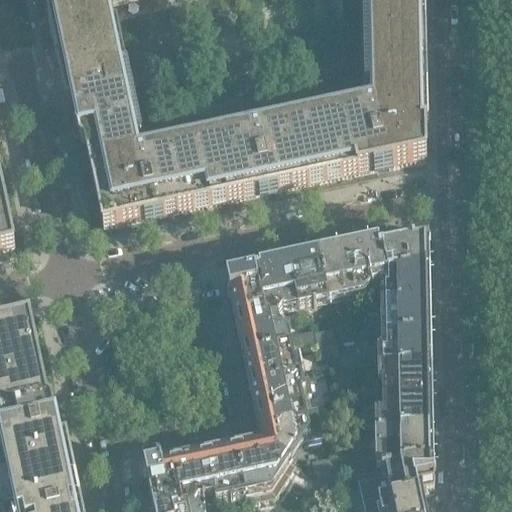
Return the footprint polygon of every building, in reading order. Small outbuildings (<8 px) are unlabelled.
[(56,61),(67,111),(78,109),(104,234),(426,165),(426,136),(422,0),(43,0),(48,22),(56,61)] [(0,255),(15,253),(0,184),(0,164),(1,164),(0,161),(0,255)] [(429,276),(429,240),(428,239),(427,239),(320,262),(330,310),(366,302),(373,292),(378,290),(379,288),(384,287),(389,281),(410,277),(429,276)] [(330,310),(320,262),(260,275),(264,296),(261,297),(268,326),(278,324),(284,315),(289,318),(330,310)] [(268,326),(261,297),(264,296),(260,275),(226,282),(230,299),(227,301),(233,333),(268,326)] [(431,342),(429,276),(410,277),(389,281),(384,287),(389,294),(385,297),(386,311),(381,312),(381,329),(386,329),(386,343),(431,342)] [(0,511),(80,511),(75,487),(67,445),(61,447),(53,409),(47,405),(30,324),(0,331),(0,511)] [(288,354),(283,334),(280,334),(278,324),(268,326),(233,333),(240,364),(288,354)] [(354,344),(351,330),(339,332),(342,347),(354,344)] [(342,347),(339,332),(327,335),(330,349),(336,348),(342,347)] [(330,349),(327,335),(316,337),(319,352),(330,349)] [(434,467),(431,373),(431,342),(386,343),(387,356),(382,357),(383,391),(387,391),(388,417),(379,417),(381,473),(407,467),(434,467)] [(356,356),(354,344),(342,347),(336,348),(339,360),(350,357),(356,356)] [(339,360),(336,348),(330,349),(319,352),(321,363),(335,360),(339,360)] [(302,401),(298,384),(295,367),(291,368),(288,354),(240,364),(253,426),(301,416),(298,402),(302,401)] [(352,375),(350,357),(339,360),(335,360),(337,378),(352,375)] [(352,375),(337,378),(336,378),(339,393),(342,407),(343,409),(355,406),(358,406),(352,375)] [(342,407),(339,393),(328,396),(331,410),(342,407)] [(356,412),(355,406),(343,409),(344,415),(356,412)] [(344,415),(343,409),(342,407),(331,410),(332,418),(344,415)] [(272,491),(306,438),(301,416),(253,426),(257,442),(252,443),(253,448),(236,452),(237,455),(246,496),(272,491)] [(246,496),(237,455),(236,452),(175,465),(180,487),(176,488),(180,511),(195,511),(198,507),(214,503),(215,508),(233,505),(232,499),(246,496)] [(342,481),(337,459),(329,460),(331,471),(334,483),(342,481)] [(331,471),(329,460),(316,463),(318,474),(331,471)] [(180,511),(176,488),(180,487),(175,465),(159,468),(159,472),(145,475),(152,511),(180,511)] [(425,511),(422,499),(434,497),(434,467),(407,467),(381,473),(356,478),(362,511),(425,511)] [(334,483),(331,471),(318,474),(320,486),(334,483)]
